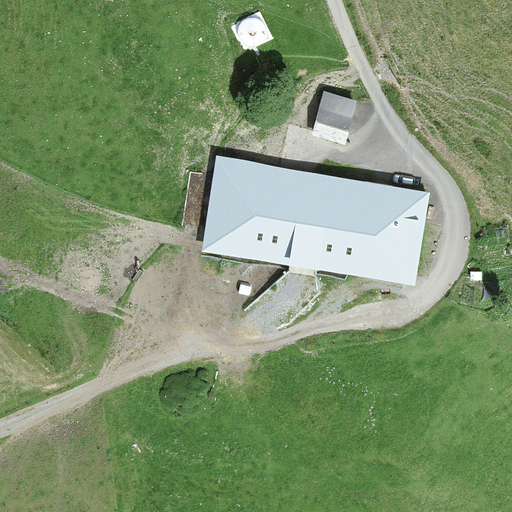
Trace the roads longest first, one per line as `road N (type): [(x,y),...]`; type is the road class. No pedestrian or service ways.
road 1 (track): [(337,0),(391,121),(453,200),(453,261),(430,293),(400,309),(218,345)]
road 2 (track): [(0,427),(153,363),(218,345)]
